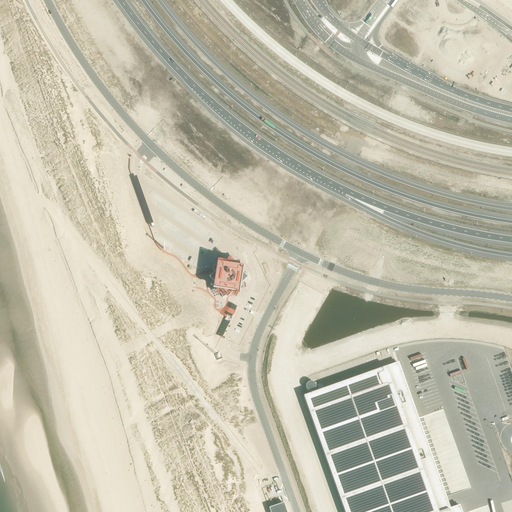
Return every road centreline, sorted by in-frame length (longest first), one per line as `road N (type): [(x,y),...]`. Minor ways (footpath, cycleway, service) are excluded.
road 1 (secondary): [(511,208),(438,193),(323,144),(233,80),(158,0)]
road 2 (secondary): [(441,207),(305,151),(216,82),(142,0)]
road 3 (unclassified): [(48,0),(93,79),(147,142),(193,185),(299,254)]
road 4 (trunk): [(120,0),(220,109),(347,191)]
road 5 (unclassified): [(296,511),(251,366),(261,327),(299,254)]
road 6 (unclassified): [(299,254),(417,291),(511,298)]
road 7 (trunk): [(347,191),(401,225),(511,256)]
road 8 (trunk): [(347,191),(413,217),(511,239)]
road 9 (unclassified): [(355,56),(511,121)]
road 10 (unclassified): [(511,108),(386,53)]
